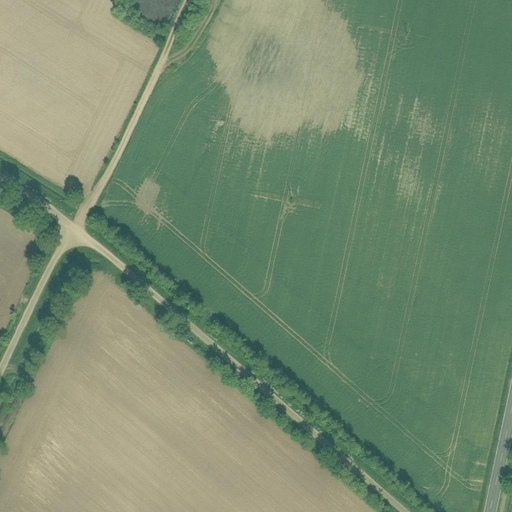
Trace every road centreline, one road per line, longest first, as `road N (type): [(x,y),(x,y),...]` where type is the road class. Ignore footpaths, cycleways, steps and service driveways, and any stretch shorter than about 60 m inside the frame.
road 1 (unclassified): [(73,228),(407,511)]
road 2 (track): [(73,228),(188,0)]
road 3 (unclassified): [(0,377),(73,228)]
